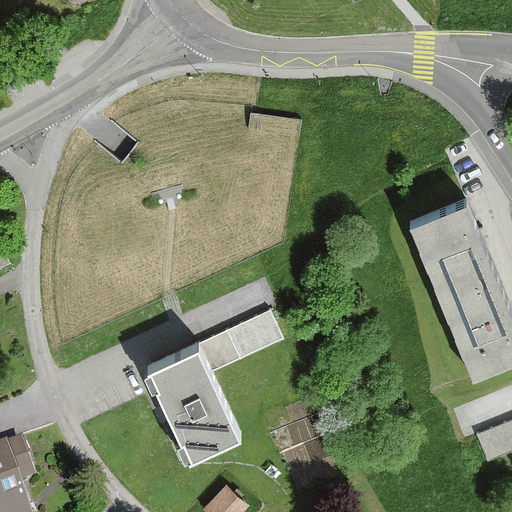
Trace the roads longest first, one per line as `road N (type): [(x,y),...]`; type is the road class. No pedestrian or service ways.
road 1 (residential): [(138,511),(77,439),(39,350),(31,303),(34,213)]
road 2 (residential): [(181,23),(245,53),(362,54)]
road 3 (unclassified): [(362,54),(456,89),(511,156)]
road 4 (unclassified): [(511,46),(362,54)]
road 5 (residential): [(34,213),(52,144),(82,92)]
road 6 (residential): [(82,92),(181,23)]
